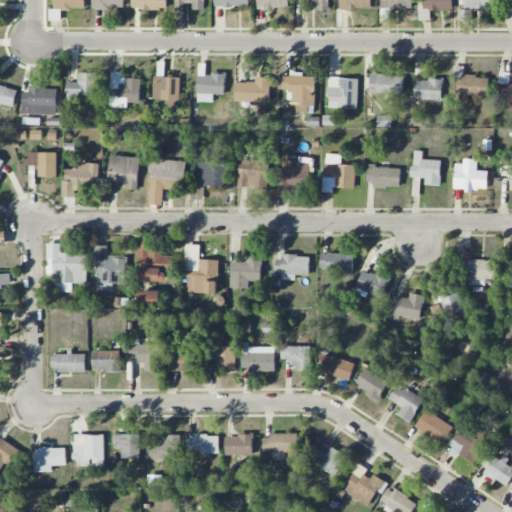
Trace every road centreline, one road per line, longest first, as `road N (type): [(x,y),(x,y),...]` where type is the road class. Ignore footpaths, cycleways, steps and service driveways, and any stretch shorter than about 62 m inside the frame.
road 1 (residential): [(488,511),(322,406),(32,404)]
road 2 (residential): [(511,43),(30,43)]
road 3 (residential): [(511,222),(33,221)]
road 4 (residential): [(33,221),(32,404)]
